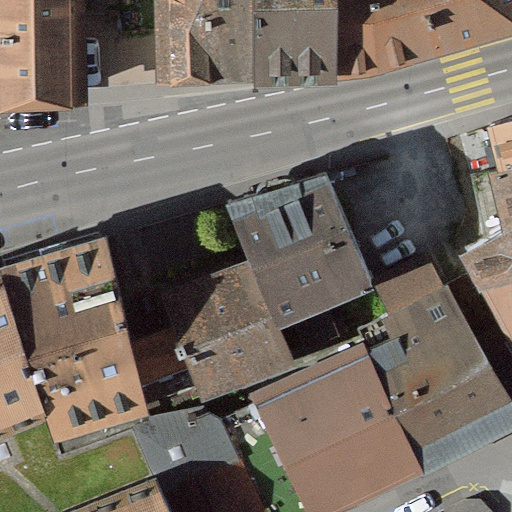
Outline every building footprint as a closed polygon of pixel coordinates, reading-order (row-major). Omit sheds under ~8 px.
[(0,0),(0,89),(72,88),(70,0),(0,0)] [(170,0),(171,66),(261,65),(260,0),(170,0)] [(260,0),(261,65),(357,68),(356,0),(260,0)] [(511,4),(511,0),(356,0),(357,68),(511,24),(511,4)] [(511,114),(496,118),(504,154),(511,152),(511,114)] [(511,278),(511,152),(504,154),(475,160),(491,238),(469,248),(489,285),(511,278)] [(257,254),(287,323),(303,316),(316,348),(348,335),(331,296),(381,275),(333,171),(236,201),(257,254)] [(105,234),(1,267),(44,416),(52,441),(130,418),(173,511),(267,511),(228,423),(205,409),(160,419),(156,406),(137,340),(105,234)] [(177,327),(137,340),(156,406),(299,352),(287,323),(257,254),(163,287),(177,327)] [(433,294),(417,265),(388,272),(402,310),(367,328),(379,356),(425,462),(511,418),(511,415),(461,331),(479,321),(454,283),(433,294)] [(0,433),(44,416),(1,267),(0,267),(0,433)] [(511,278),(489,285),(511,327),(511,278)] [(316,510),(425,462),(379,356),(271,402),(316,510)] [(311,511),(316,510),(271,402),(228,423),(267,511),(311,511)] [(0,511),(173,511),(130,418),(52,441),(44,416),(0,433),(0,511)] [(472,500),(452,511),(492,511),(485,502),(472,500)]
